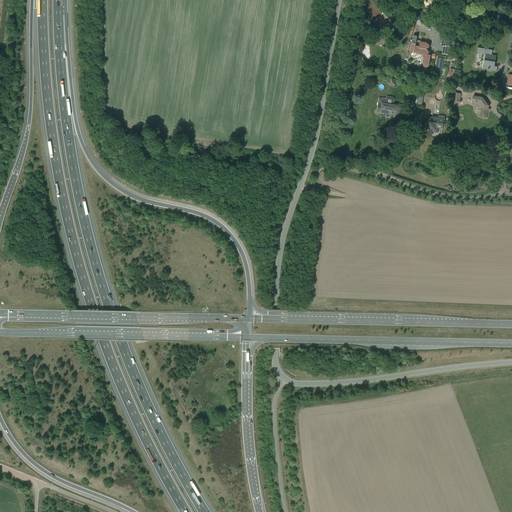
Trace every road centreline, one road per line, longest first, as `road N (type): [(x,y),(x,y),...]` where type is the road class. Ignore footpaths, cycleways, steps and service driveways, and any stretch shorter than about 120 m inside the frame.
road 1 (motorway): [(43,0),(48,110),(70,233),(126,398),(185,511)]
road 2 (motorway): [(204,511),(141,392),(99,278),(71,158),(57,14)]
road 3 (motorway): [(249,318),(244,258),(226,230),(205,215),(132,196),(90,160),(57,14)]
road 4 (unclassified): [(285,379),(274,359),(280,247),(314,143),(338,0)]
road 5 (primary): [(247,337),(511,343)]
road 6 (primary): [(511,324),(249,318)]
road 7 (primary): [(249,318),(0,313)]
road 8 (primary): [(0,333),(247,337)]
road 9 (unclassified): [(285,379),(346,382),(511,362)]
road 10 (motorway): [(32,0),(28,127),(0,218)]
road 11 (motorway): [(260,511),(249,453),(247,337)]
road 12 (motorway): [(0,417),(37,466),(133,511)]
road 13 (unclassified): [(362,172),(436,194),(502,194)]
